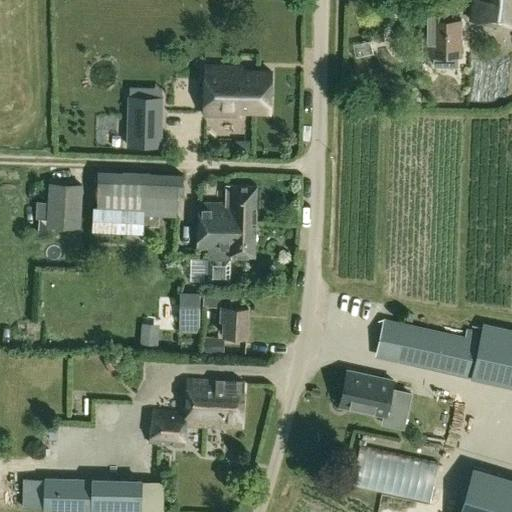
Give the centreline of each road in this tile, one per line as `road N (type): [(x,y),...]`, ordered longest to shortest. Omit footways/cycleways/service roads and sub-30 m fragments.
road 1 (unclassified): [(256,511),(307,299),(315,0)]
road 2 (unknown): [(311,159),(72,156)]
